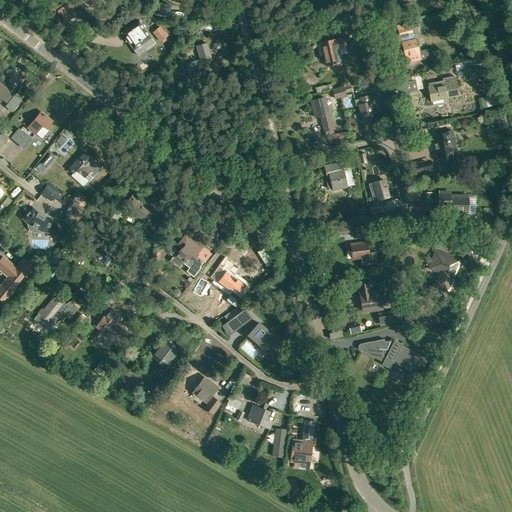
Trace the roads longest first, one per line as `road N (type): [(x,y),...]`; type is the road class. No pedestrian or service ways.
road 1 (tertiary): [(381,510),(356,479),(286,239),(0,9)]
road 2 (unclassified): [(411,511),(407,452),(511,226)]
road 3 (track): [(271,159),(390,135),(406,217),(387,271)]
road 4 (track): [(286,239),(231,0)]
road 5 (track): [(390,135),(359,0)]
